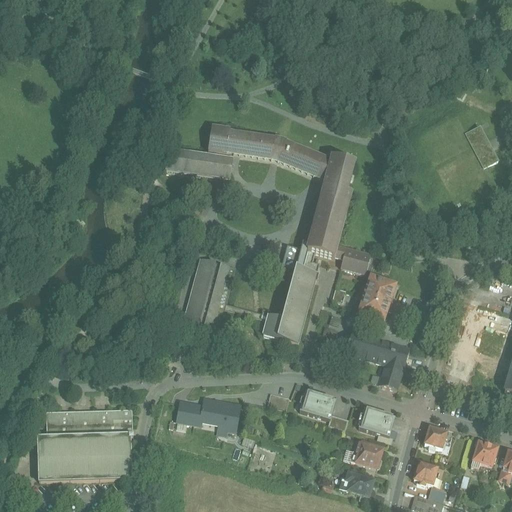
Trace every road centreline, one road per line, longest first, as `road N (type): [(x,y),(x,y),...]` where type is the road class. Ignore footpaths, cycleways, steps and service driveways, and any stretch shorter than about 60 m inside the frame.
road 1 (residential): [(157,388),(288,372),(420,408)]
road 2 (residential): [(511,257),(459,283),(448,301),(420,408)]
